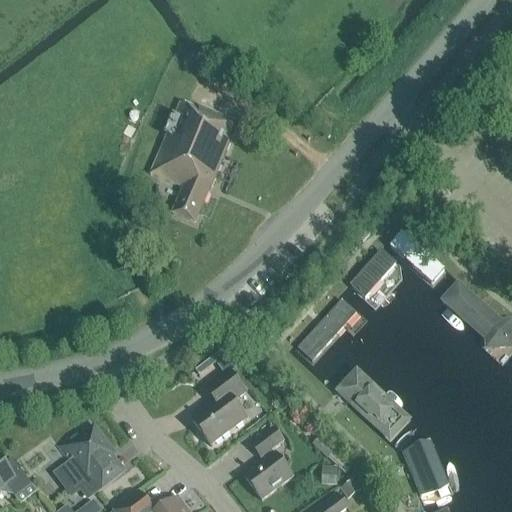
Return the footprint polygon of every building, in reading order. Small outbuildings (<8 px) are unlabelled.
[(238,127),(183,104),(151,179),(182,192),(174,211),(176,213),(174,217),(195,226),(208,194),(210,195),(238,127)] [(419,223),(429,232),(436,223),(427,215),(419,223)] [(449,235),(440,227),(434,234),(443,242),(449,235)] [(364,232),(363,233),(357,240),(363,244),(369,237),(365,233),(364,232)] [(388,249),(442,297),(454,284),(400,236),(388,249)] [(365,305),(398,267),(382,252),(348,290),(365,305)] [(444,303),(485,340),(509,361),(511,357),(511,334),(459,287),(444,303)] [(314,367),(346,332),(360,315),(342,299),(296,351),(314,367)] [(283,331),(278,327),(272,333),(277,337),(283,331)] [(413,422),(357,371),(335,395),(390,446),(413,422)] [(192,423),(211,449),(246,423),(233,405),(246,395),(229,373),(205,391),(215,406),(192,423)] [(265,463),(244,479),(262,503),(293,480),(275,456),(274,456),(272,453),(284,444),(274,430),(251,447),(261,461),(263,459),(265,463)] [(111,455),(93,432),(81,441),(76,434),(59,448),(72,465),(57,476),(72,496),(81,489),(88,499),(101,489),(100,488),(111,480),(106,474),(100,479),(93,469),(111,455)] [(321,438),(314,446),(312,447),(327,461),(328,459),(335,452),(321,438)] [(424,508),(453,495),(430,439),(400,451),(424,508)] [(0,490),(5,487),(15,500),(32,487),(12,459),(4,465),(0,459),(0,490)] [(338,469),(322,468),(321,488),(337,488),(338,469)] [(361,493),(353,482),(340,491),(347,502),(361,493)] [(186,511),(177,500),(161,511),(151,511),(138,494),(113,511),(186,511)] [(348,511),(337,497),(316,511),(348,511)]
